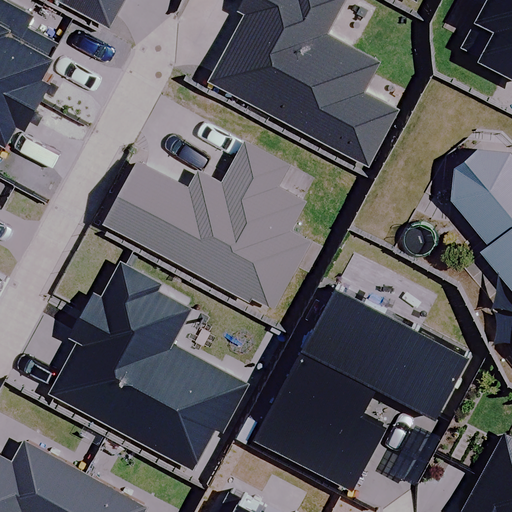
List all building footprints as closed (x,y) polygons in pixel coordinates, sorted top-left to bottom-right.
[(0,0),(0,69),(35,89),(48,96),(65,64),(56,58),(67,38),(32,19),(39,6),(27,0),(0,0)] [(81,0),(114,17),(122,0),(81,0)] [(253,0),(257,2),(220,69),(375,153),(403,102),(370,84),(388,53),(332,23),(344,0),(253,0)] [(511,0),(489,0),(471,34),(511,56),(511,0)] [(35,89),(0,69),(0,134),(13,142),(33,106),(40,110),(48,96),(35,89)] [(196,180),(145,152),(112,213),(255,291),(259,285),(281,297),(316,233),(295,222),(311,192),(283,177),(295,155),(253,132),(230,176),(205,163),(196,180)] [(511,137),(492,134),(466,158),(461,189),(497,236),(493,239),(511,263),(511,137)] [(168,272),(128,251),(110,285),(103,281),(78,327),(85,330),(56,383),(199,461),(223,417),(229,420),(253,376),(178,335),(197,300),(162,281),(168,272)] [(475,346),(346,276),(265,423),(360,475),(393,414),(372,403),(389,372),(445,402),(475,346)] [(511,511),(511,427),(472,499),(494,511),(511,511)] [(66,511),(93,463),(34,431),(21,454),(0,442),(0,511),(66,511)] [(144,511),(153,496),(93,463),(66,511),(144,511)]
